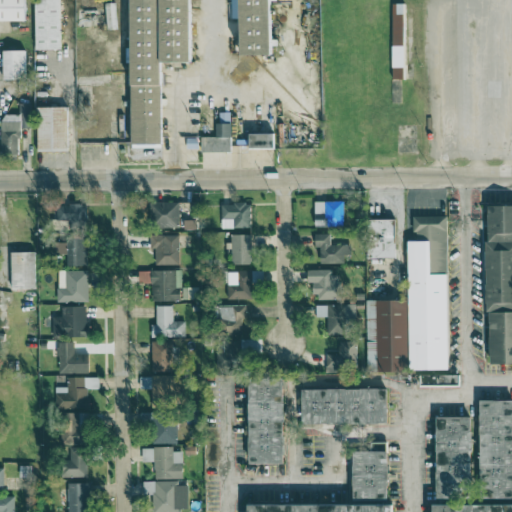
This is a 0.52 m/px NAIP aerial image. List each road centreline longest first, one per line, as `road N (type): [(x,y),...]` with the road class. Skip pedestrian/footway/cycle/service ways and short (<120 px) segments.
road 1 (tertiary): [(0,180),(511,174)]
road 2 (residential): [(118,180),(124,511)]
road 3 (residential): [(284,179),(286,343)]
